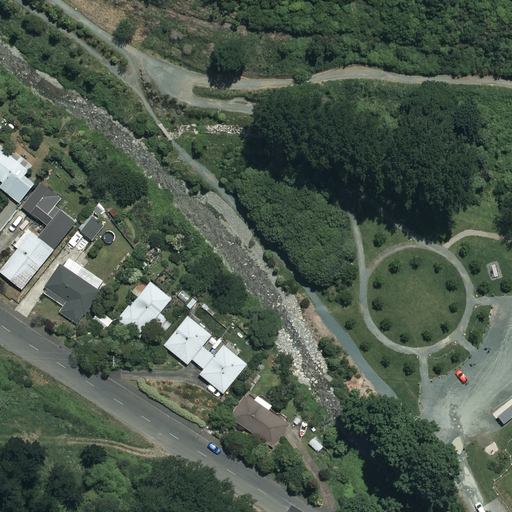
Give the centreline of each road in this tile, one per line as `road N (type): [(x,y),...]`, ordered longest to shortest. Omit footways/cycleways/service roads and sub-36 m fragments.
road 1 (track): [(55,0),(163,68),(213,82),(361,68),(511,83)]
road 2 (residential): [(0,324),(293,511)]
road 3 (track): [(163,68),(184,96),(283,111),(278,175),(344,195)]
